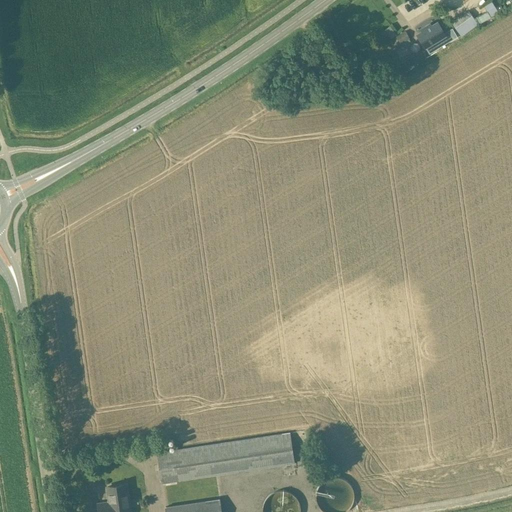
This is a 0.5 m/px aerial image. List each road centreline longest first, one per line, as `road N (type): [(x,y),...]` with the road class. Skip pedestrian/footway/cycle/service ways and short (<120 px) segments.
road 1 (secondary): [(4,196),(190,94),(327,0)]
road 2 (tertiary): [(52,511),(19,295)]
